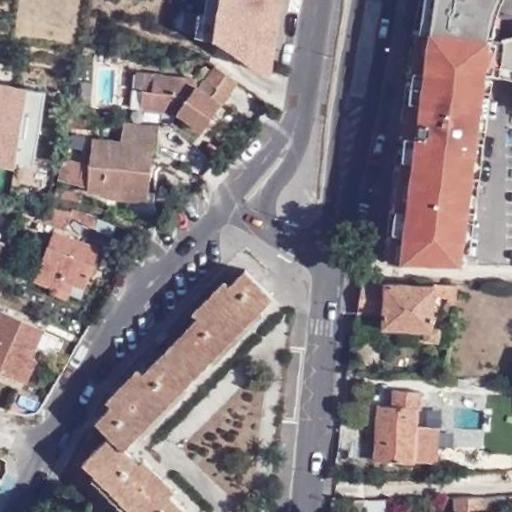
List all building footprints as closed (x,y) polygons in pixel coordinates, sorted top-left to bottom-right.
[(202,0),(198,38),(215,41),(255,68),(271,72),(282,0),(202,0)] [(422,0),(422,4),(420,25),(494,34),(497,16),(498,9),(501,0),(422,0)] [(420,25),(391,257),(464,260),(481,132),(494,34),(420,25)] [(218,89),(227,96),(238,82),(216,66),(206,80),(218,89)] [(140,108),(149,109),(153,74),(137,72),(135,92),(142,93),(140,108)] [(153,74),(149,109),(175,112),(201,130),(215,113),(199,100),(205,93),(196,85),(197,78),(153,74)] [(0,161),(37,167),(50,88),(0,80),(0,161)] [(221,105),(227,96),(218,89),(212,97),(221,105)] [(215,113),(221,105),(212,97),(205,93),(199,100),(215,113)] [(93,118),(69,115),(68,122),(93,125),(93,118)] [(107,188),(148,191),(150,168),(139,167),(141,146),(152,148),(156,148),(158,124),(123,120),(121,140),(92,137),(87,187),(87,189),(107,192),(107,188)] [(150,168),(152,148),(141,146),(139,167),(150,168)] [(89,162),(62,158),(58,180),(87,187),(89,162)] [(148,201),(148,191),(107,188),(107,192),(106,196),(148,201)] [(19,212),(35,218),(40,205),(23,203),(19,212)] [(67,209),(40,205),(35,218),(61,227),(65,216),(92,227),(97,214),(68,206),(67,209)] [(82,260),(90,262),(93,263),(99,247),(50,230),(33,278),(52,284),(56,274),(70,279),(83,283),(88,270),(80,267),(82,260)] [(88,270),(90,262),(82,260),(80,267),(88,270)] [(277,294),(250,268),(234,283),(230,280),(199,310),(142,366),(109,398),(114,403),(96,419),(111,431),(125,445),(277,294)] [(66,289),(70,279),(56,274),(52,284),(66,289)] [(434,288),(362,284),(358,312),(384,313),(384,327),(426,330),(426,342),(439,343),(440,329),(432,329),(433,306),(455,307),(458,285),(435,284),(434,288)] [(44,325),(4,309),(0,319),(0,367),(24,377),(44,325)] [(393,408),(379,408),(375,463),(410,464),(441,464),(442,429),(431,428),(431,411),(420,409),(421,393),(394,392),(393,408)] [(125,445),(111,431),(84,459),(139,511),(186,511),(190,507),(173,492),(179,484),(162,469),(147,455),(142,461),(125,445)] [(511,495),(458,496),(457,511),(496,511),(497,511),(511,511),(511,495)] [(364,510),(364,497),(352,497),(334,497),(333,508),(342,509),(344,510),(364,510)] [(384,497),(364,497),(364,510),(384,510),(384,497)]
